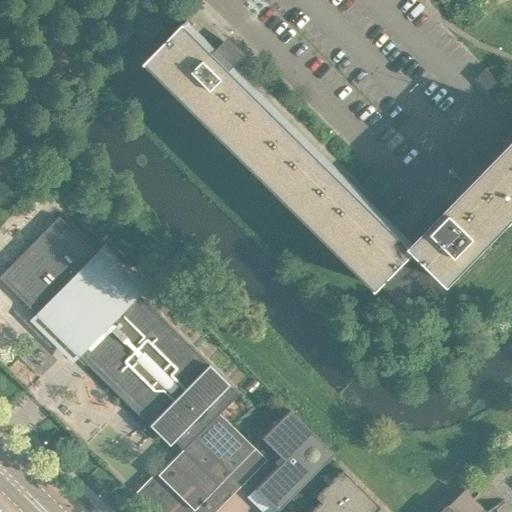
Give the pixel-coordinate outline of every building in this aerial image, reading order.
[(201,42),(184,25),(151,58),(383,287),(414,317),(448,282),(511,217),(511,150),(455,208),(444,197),(414,227),(426,238),(413,251),(230,71),(241,60),(212,31),(201,42)] [(491,94),(501,83),(485,67),(474,78),(491,94)] [(183,430),(191,438),(217,412),(223,406),(230,399),(222,390),(228,383),(137,295),(148,285),(142,279),(141,280),(136,276),(137,275),(132,270),(131,271),(126,266),(128,265),(123,260),(121,261),(116,256),(118,255),(113,250),(112,252),(107,247),(108,245),(104,242),(94,252),(77,235),(57,216),(0,273),(0,279),(27,306),(84,363),(168,445),(183,430)] [(253,488),(276,510),(332,453),(288,408),(265,431),(259,437),(282,459),(253,488)] [(155,471),(132,494),(151,511),(212,511),(265,459),(217,412),(191,438),(157,473),(155,471)] [(372,511),(378,506),(341,469),(314,496),(319,501),(308,511),(292,511),(290,510),(288,511),(372,511)] [(497,511),(493,507),(503,501),(502,500),(483,511),(470,500),(478,492),(469,483),(447,506),(445,503),(436,511),(497,511)]
